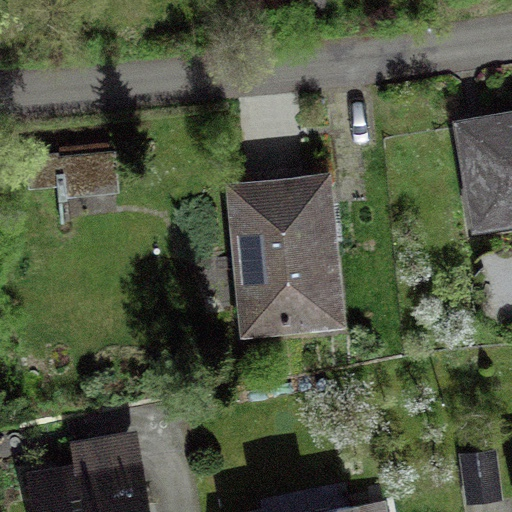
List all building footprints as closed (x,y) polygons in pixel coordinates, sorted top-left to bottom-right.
[(511,119),(463,127),(480,241),(511,236),(511,119)] [(113,142),(27,154),(33,196),(119,184),(113,142)] [(344,178),(237,193),(256,339),(364,325),(344,178)] [(488,447),(459,452),(467,501),(496,496),(488,447)] [(159,511),(148,454),(36,475),(43,511),(159,511)]
